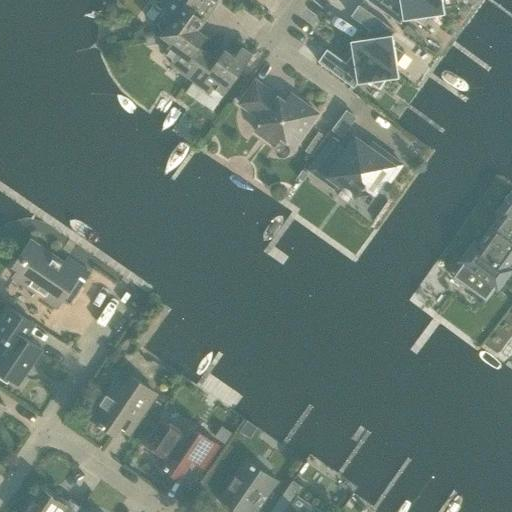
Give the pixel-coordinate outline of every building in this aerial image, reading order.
[(200,3),(195,0),(163,0),(160,5),(165,8),(158,18),(167,26),(161,35),(196,29),(203,19),(193,12),(200,3)] [(432,14),(445,13),(427,0),(392,0),(391,0),(367,0),(400,23),(402,19),(414,18),(425,25),(432,14)] [(427,0),(445,13),(443,6),(458,4),(457,0),(427,0)] [(350,40),(399,76),(397,63),(404,53),(394,45),(392,34),(395,30),(358,4),(350,15),(371,30),(365,38),(350,40)] [(196,29),(161,35),(170,42),(163,51),(173,59),(170,63),(190,78),(208,52),(199,46),(206,36),(196,29)] [(386,78),(399,76),(350,40),(353,55),(347,63),(326,48),(318,61),(354,87),(357,83),(368,82),(379,88),(386,78)] [(217,59),(208,52),(190,78),(194,81),(186,92),(212,110),(223,95),(252,55),(241,47),(234,56),(224,49),(217,59)] [(255,80),(239,102),(263,119),(255,130),(274,144),(280,136),(294,146),(317,113),(290,93),(284,101),(255,80)] [(368,146),(360,140),(352,141),(346,150),(331,139),(312,165),(323,173),(320,177),(335,188),(338,184),(356,196),(362,188),(365,187),(374,193),(385,178),(390,181),(402,164),(371,142),(368,146)] [(511,194),(497,213),(504,218),(498,226),(496,224),(486,238),(488,240),(480,250),(474,245),(463,261),(473,268),(473,272),(483,279),(487,278),(497,286),(508,270),(502,265),(509,255),(511,257),(511,256),(511,194)] [(70,303),(90,273),(68,259),(62,267),(49,257),(50,255),(33,243),(21,261),(23,263),(14,277),(56,305),(61,298),(70,303)] [(0,372),(17,384),(41,348),(24,337),(33,323),(9,306),(0,319),(0,334),(9,341),(0,354),(0,372)] [(136,421),(156,393),(132,377),(125,387),(115,380),(90,417),(114,433),(118,427),(128,433),(136,421)] [(189,431),(181,425),(178,430),(163,419),(147,443),(162,454),(156,462),(179,477),(192,459),(205,467),(219,446),(192,428),(189,431)] [(233,433),(222,426),(215,437),(226,444),(233,433)] [(255,511),(277,481),(246,460),(220,498),(236,509),(234,511),(255,511)] [(292,481),(282,496),(270,511),(300,511),(302,510),(292,503),(303,488),(292,481)] [(78,511),(82,507),(69,498),(65,505),(43,489),(27,511),(78,511)]
